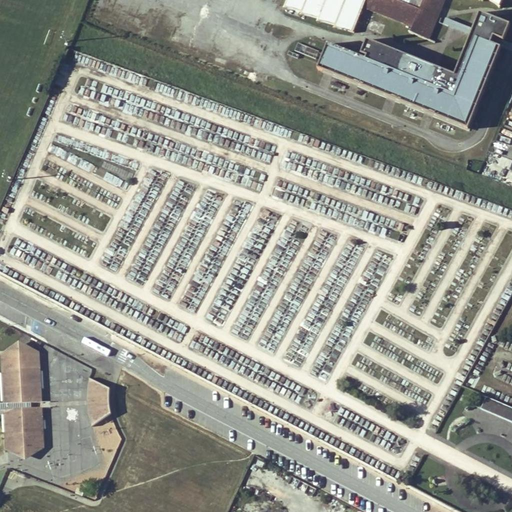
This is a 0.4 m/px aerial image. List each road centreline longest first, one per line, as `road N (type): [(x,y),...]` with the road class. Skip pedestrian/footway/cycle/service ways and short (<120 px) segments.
road 1 (residential): [(407,511),(0,291)]
road 2 (unknown): [(511,48),(482,123),(452,145),(310,89),(191,0)]
